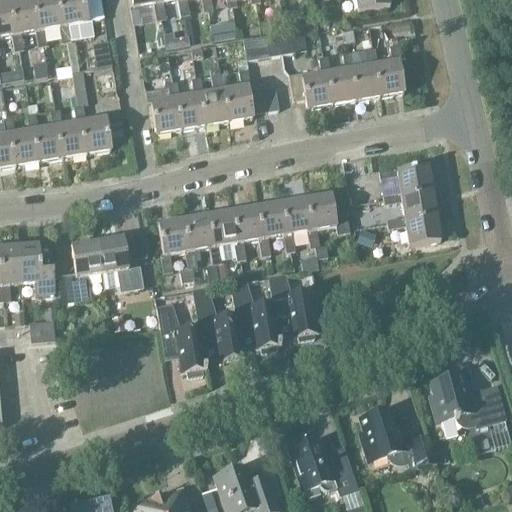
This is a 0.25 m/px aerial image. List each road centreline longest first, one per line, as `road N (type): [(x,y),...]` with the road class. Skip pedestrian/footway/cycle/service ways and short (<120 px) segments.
road 1 (residential): [(0,482),(241,408),(261,394),(317,387),(391,353),(510,269)]
road 2 (residential): [(0,213),(137,194),(249,163),(470,121)]
road 3 (residential): [(510,269),(470,121)]
road 4 (residential): [(470,121),(444,0)]
